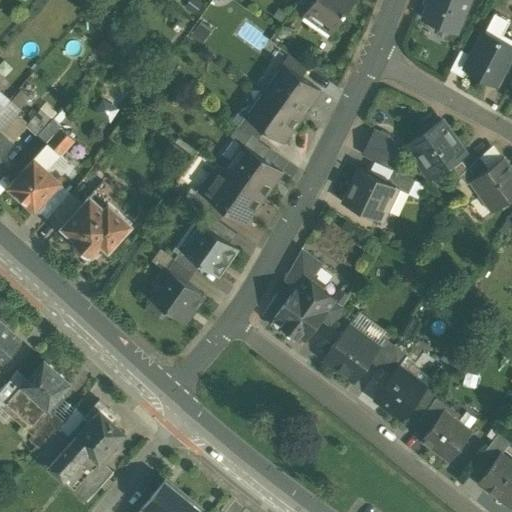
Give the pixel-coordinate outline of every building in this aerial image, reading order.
[(315,0),(309,9),(335,27),(354,0),(315,0)] [(430,0),(423,17),(456,31),(468,0),(430,0)] [(472,56),(465,69),(467,69),(495,84),(511,49),(511,40),(501,34),(498,40),(484,32),(472,56)] [(460,50),(450,71),(463,77),(467,69),(465,69),(472,56),(460,50)] [(310,68),(290,54),(282,66),(286,69),(287,68),(302,78),(310,68)] [(302,78),(287,68),(286,69),(269,93),(301,116),(318,92),(319,93),(320,91),(302,78)] [(38,100),(28,91),(15,106),(16,107),(25,115),(38,100)] [(301,116),(269,93),(252,119),(251,120),(265,130),(284,143),(285,142),(283,141),(301,116)] [(110,120),(119,107),(104,97),(94,110),(110,120)] [(8,100),(0,108),(0,121),(2,123),(16,107),(15,106),(8,100)] [(40,109),(25,125),(36,135),(51,119),(40,109)] [(265,130),(251,120),(252,119),(247,115),(239,126),(252,135),(258,140),(265,130)] [(51,119),(36,135),(46,144),(48,143),(61,128),(51,119)] [(441,121),(411,142),(412,143),(408,146),(429,176),(463,152),(441,121)] [(61,128),(48,143),(59,153),(73,139),(61,128)] [(389,135),(375,129),(363,154),(395,169),(396,170),(399,165),(397,163),(395,162),(394,160),(394,158),(395,156),(396,154),(398,153),(389,135)] [(0,131),(0,156),(12,143),(0,131)] [(258,140),(252,135),(245,145),(264,159),(271,149),(258,140)] [(46,144),(34,158),(45,169),(59,153),(48,143),(46,144)] [(264,159),(245,145),(226,171),(262,198),(280,172),(281,173),(282,172),(264,159)] [(479,156),(460,173),(466,182),(473,178),(473,177),(489,166),(479,156)] [(489,166),(473,177),(473,178),(495,209),(511,196),(511,170),(502,156),(489,166)] [(45,169),(34,158),(9,186),(34,209),(64,177),(60,173),(55,178),(45,169)] [(389,182),(358,167),(342,202),(380,220),(397,187),(397,186),(389,182)] [(396,170),(395,169),(389,182),(397,186),(397,187),(408,192),(415,179),(396,170)] [(262,198),(226,171),(208,196),(212,199),(211,200),(225,211),(244,224),(245,223),(244,222),(262,198)] [(63,223),(61,225),(76,238),(74,240),(76,242),(76,247),(83,254),(87,253),(90,256),(101,243),(108,249),(131,223),(94,189),(82,202),(63,223)] [(208,196),(198,189),(191,199),(200,206),(208,196)] [(71,192),(52,213),(63,223),(82,202),(71,192)] [(225,211),(211,200),(212,199),(208,196),(200,206),(207,212),(219,220),(225,211)] [(219,220),(207,212),(200,221),(230,242),(237,233),(219,220)] [(230,242),(200,221),(182,247),(186,250),(185,252),(200,262),(219,275),(219,274),(218,274),(236,249),(237,250),(238,248),(230,242)] [(200,262),(185,252),(186,250),(182,247),(174,258),(193,272),(200,262)] [(322,263),(302,248),(284,279),(296,287),(307,271),(313,275),(322,263)] [(174,258),(162,250),(157,257),(169,265),(174,258)] [(193,272),(174,258),(169,265),(166,269),(171,273),(172,272),(186,282),(193,272)] [(171,273),(166,269),(148,295),(186,323),(187,321),(186,320),(203,296),(204,297),(205,296),(186,282),(172,272),(171,273)] [(313,275),(307,271),(296,287),(274,317),(275,318),(277,325),(285,325),(305,340),(321,319),(335,299),(322,289),(325,285),(313,275)] [(335,299),(321,319),(331,326),(343,306),(335,299)] [(0,348),(12,335),(15,332),(0,319),(0,348)] [(379,344),(350,322),(324,357),(355,380),(369,360),(380,345),(379,344)] [(12,335),(0,348),(0,356),(4,361),(20,343),(12,335)] [(380,345),(369,360),(380,367),(395,346),(384,338),(379,344),(380,345)] [(395,346),(380,367),(390,376),(396,367),(397,368),(406,355),(395,346)] [(27,377),(21,384),(47,407),(70,382),(44,359),(27,377)] [(397,368),(396,367),(390,376),(375,397),(403,418),(425,389),(397,368)] [(47,407),(21,384),(27,377),(18,369),(0,391),(0,397),(31,425),(47,407)] [(459,413),(436,396),(420,418),(430,427),(421,438),(447,458),(469,429),(455,418),(459,413)] [(116,414),(99,398),(84,414),(85,415),(90,420),(74,437),(89,450),(99,459),(100,460),(100,459),(125,432),(111,419),(116,414)] [(84,414),(75,407),(63,421),(60,426),(68,434),(85,415),(84,414)] [(51,411),(28,438),(41,449),(60,426),(63,421),(51,411)] [(41,449),(37,454),(49,466),(74,437),(90,420),(85,415),(68,434),(60,426),(41,449)] [(511,438),(499,428),(483,449),(495,458),(499,451),(501,452),(511,438)] [(74,437),(49,466),(74,488),(84,476),(74,467),(89,450),(74,437)] [(89,450),(74,467),(84,476),(99,459),(89,450)] [(511,461),(501,452),(499,451),(495,458),(481,475),(495,485),(491,489),(511,504),(511,501),(511,461)] [(84,476),(74,488),(87,500),(113,471),(100,459),(100,460),(99,459),(84,476)] [(196,511),(200,508),(165,479),(143,506),(150,511),(196,511)]
